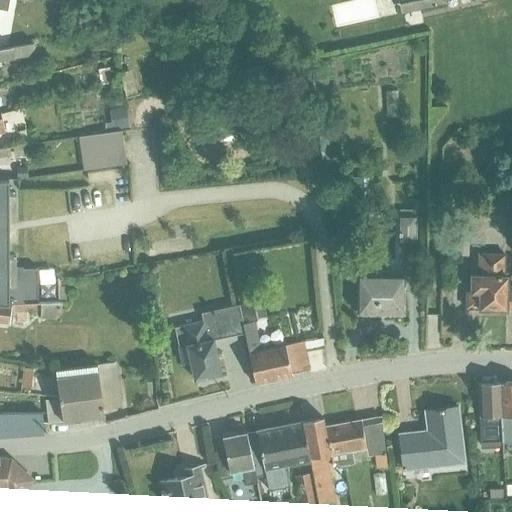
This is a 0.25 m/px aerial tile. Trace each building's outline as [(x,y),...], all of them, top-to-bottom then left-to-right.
[(0,0),(0,9),(9,10),(10,0),(0,0)] [(399,0),(402,13),(448,2),(447,0),(399,0)] [(0,65),(2,65),(1,62),(16,59),(29,57),(35,48),(34,43),(13,47),(0,49),(0,65)] [(236,50),(232,51),(235,66),(239,65),(260,62),(256,43),(235,47),(236,50)] [(111,67),(98,69),(102,85),(114,82),(111,67)] [(132,70),(121,73),(127,98),(139,95),(132,70)] [(399,90),(386,91),(388,116),(401,115),(399,90)] [(107,133),(122,130),(131,129),(127,108),(110,110),(112,121),(105,122),(107,133)] [(328,128),(320,129),(322,160),(331,159),(328,128)] [(122,130),(107,133),(79,137),(84,170),(127,163),(122,130)] [(0,148),(0,157),(12,155),(10,147),(0,148)] [(373,176),(354,177),(356,206),(375,205),(373,176)] [(0,177),(0,301),(12,302),(39,301),(39,267),(17,267),(17,256),(9,256),(10,218),(17,218),(17,190),(10,190),(10,178),(0,177)] [(491,187),(487,187),(487,208),(507,208),(508,187),(504,187),(504,183),(491,183),(491,187)] [(400,216),(399,216),(399,242),(418,243),(418,216),(416,216),(416,210),(400,210),(400,216)] [(467,292),(467,308),(511,308),(511,289),(509,289),(509,274),(506,274),(506,254),(479,254),(479,274),(471,273),(471,292),(467,292)] [(405,275),(359,275),(359,313),(404,314),(405,275)] [(0,322),(10,324),(11,312),(42,312),(42,318),(61,318),(63,301),(39,301),(12,302),(0,301),(0,322)] [(244,323),(241,309),(240,304),(202,313),(204,320),(183,325),(176,327),(180,346),(179,346),(183,366),(192,364),(195,379),(207,376),(221,373),(214,340),(246,333),(244,323)] [(241,309),(244,323),(255,321),(252,306),(241,309)] [(244,323),(246,333),(256,385),(293,377),(292,372),(288,353),(286,344),(261,349),(255,321),(244,323)] [(286,344),(288,353),(307,350),(324,347),(323,338),(305,341),(286,344)] [(288,353),(292,372),(311,368),(307,350),(288,353)] [(0,372),(11,373),(10,377),(9,386),(23,387),(25,367),(25,364),(0,361),(0,372)] [(101,390),(104,410),(123,407),(117,362),(98,364),(101,390)] [(101,390),(98,364),(57,370),(57,377),(61,399),(46,400),(49,423),(105,415),(104,410),(101,390)] [(25,367),(23,387),(32,388),(34,368),(25,367)] [(511,382),(501,383),(504,442),(511,441),(511,382)] [(504,442),(501,383),(479,384),(481,447),(504,446),(504,442)] [(428,430),(400,433),(404,471),(465,464),(459,406),(425,410),(428,430)] [(43,411),(0,412),(0,437),(45,434),(43,411)] [(382,416),(326,426),(331,453),(333,461),(340,466),(355,464),(353,452),(368,449),(368,456),(376,455),(377,468),(388,466),(382,416)] [(324,418),(303,422),(312,461),(322,511),(338,508),(328,454),(331,453),(326,426),(324,418)] [(303,422),(247,432),(257,476),(267,475),(270,490),(290,486),(286,466),(312,461),(303,422)] [(257,476),(247,432),(223,437),(226,449),(214,451),(220,479),(232,477),(233,480),(245,478),(246,485),(258,483),(257,476)] [(0,497),(1,497),(1,493),(6,492),(14,500),(33,480),(12,459),(8,459),(7,456),(0,456),(0,497)] [(186,476),(162,481),(168,511),(208,511),(211,510),(201,466),(206,465),(184,469),(186,476)] [(311,472),(296,475),(303,508),(318,505),(311,472)] [(385,472),(374,474),(377,496),(388,494),(385,472)]
